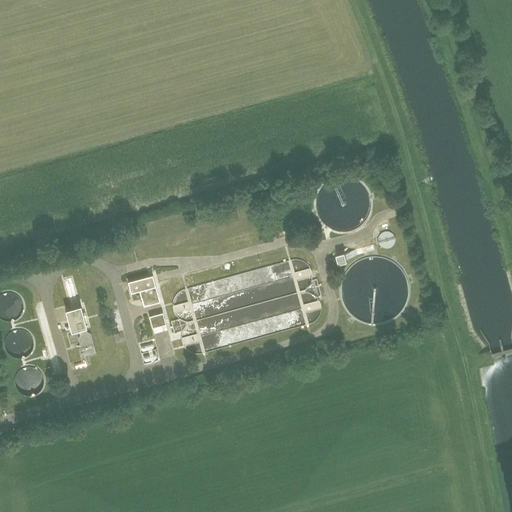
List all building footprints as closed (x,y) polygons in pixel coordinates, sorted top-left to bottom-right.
[(378,241),(379,243),(380,245),(381,246),(383,247),(385,248),(387,248),(388,248),(392,246),(392,245),(393,245),(394,243),(394,242),(395,240),(395,238),(394,235),(392,233),(391,232),(389,232),(388,232),(386,232),(384,232),(382,233),(381,234),(380,235),(379,237),(378,239),(378,241)] [(338,262),(347,260),(344,251),(336,253),(338,262)] [(128,281),(130,291),(139,289),(143,305),(159,301),(151,274),(128,281)] [(70,330),(79,328),(81,333),(78,338),(81,348),(78,348),(81,360),(83,360),(84,364),(87,363),(85,356),(96,353),(90,334),(86,331),(84,326),(86,326),(80,304),(65,308),(70,330)] [(162,312),(148,316),(152,327),(165,323),(162,312)] [(160,360),(154,339),(138,343),(144,365),(160,360)]
